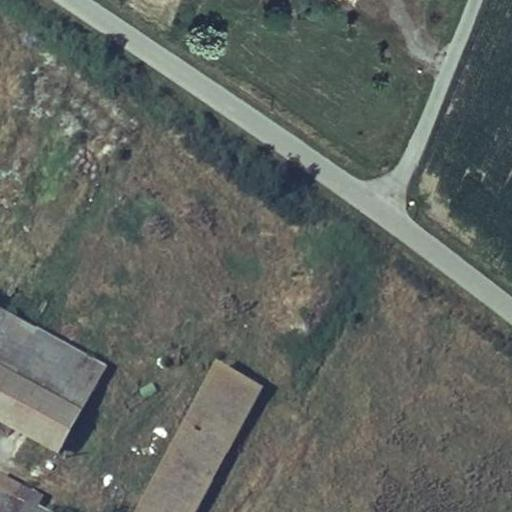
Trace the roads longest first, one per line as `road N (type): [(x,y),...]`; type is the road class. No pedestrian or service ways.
road 1 (unclassified): [(54,0),(381,213)]
road 2 (residential): [(381,213),(472,0)]
road 3 (unclassified): [(381,213),(511,311)]
